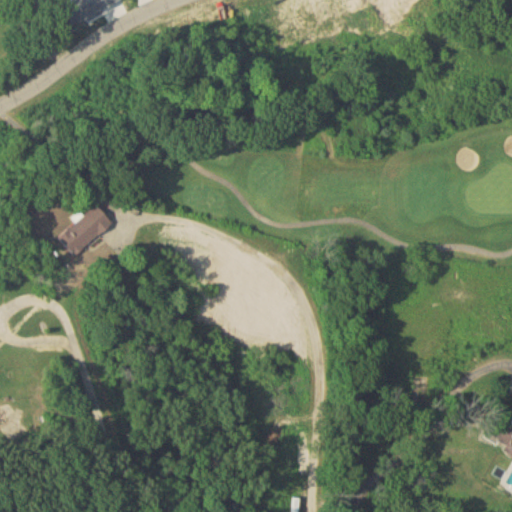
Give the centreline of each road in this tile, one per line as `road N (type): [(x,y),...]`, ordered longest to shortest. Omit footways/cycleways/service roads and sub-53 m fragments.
road 1 (residential): [(122,511),(62,306),(54,298),(16,297),(0,306)]
road 2 (residential): [(176,0),(110,29),(35,89),(0,106)]
